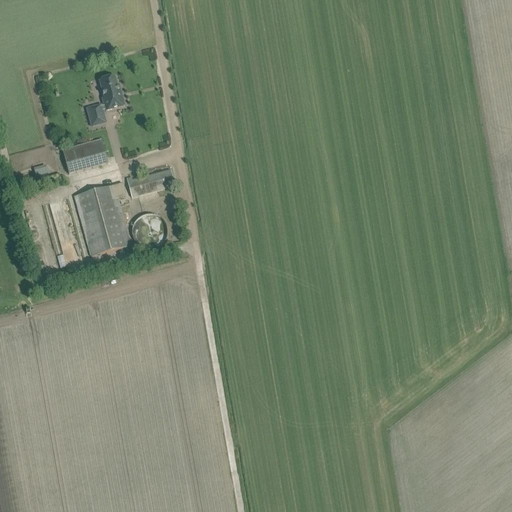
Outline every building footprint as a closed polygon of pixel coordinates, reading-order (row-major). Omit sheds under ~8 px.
[(105,124),(102,111),(105,111),(105,112),(124,107),(119,86),(117,86),(114,78),(100,82),(104,99),(102,99),(104,106),(101,107),(101,106),(96,107),(98,112),(89,114),(87,109),(86,110),(91,127),(105,124)] [(93,143),(100,167),(108,165),(101,141),(93,143)] [(47,174),(46,169),(34,172),(36,177),(47,174)] [(131,178),(127,180),(132,199),(138,197),(159,192),(175,188),(171,171),(132,181),(131,178)] [(74,198),(90,258),(133,246),(130,234),(128,235),(118,199),(126,197),(122,184),(74,198)] [(168,232),(167,229),(166,227),(166,225),(164,222),(162,219),(158,217),(155,216),(149,215),(147,215),(144,216),(141,217),(138,219),(136,221),(134,223),(133,225),(132,230),(131,234),(133,240),(136,244),(139,248),(141,249),(144,250),(146,251),(150,251),(154,250),(157,249),(160,248),(163,245),(166,241),(167,238),(168,234),(168,232)]
